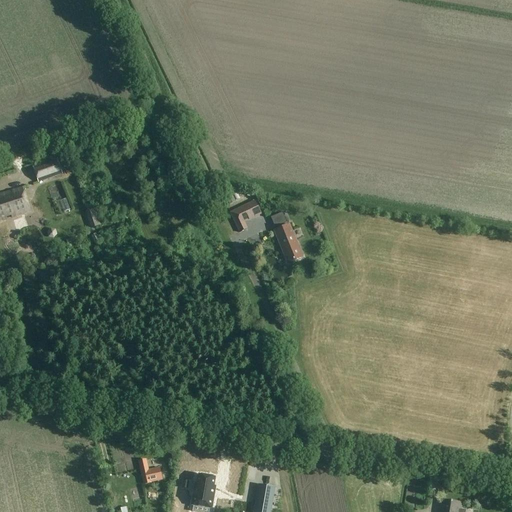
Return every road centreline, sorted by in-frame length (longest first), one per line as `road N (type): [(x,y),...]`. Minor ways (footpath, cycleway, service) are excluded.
road 1 (tertiary): [(324,451),(0,393)]
road 2 (unclassified): [(324,451),(325,428),(231,237)]
road 3 (tertiary): [(511,483),(324,451)]
road 4 (track): [(170,108),(0,165)]
road 5 (track): [(231,237),(170,108)]
